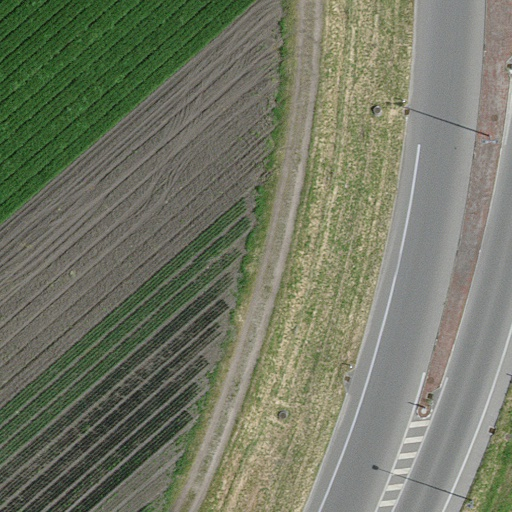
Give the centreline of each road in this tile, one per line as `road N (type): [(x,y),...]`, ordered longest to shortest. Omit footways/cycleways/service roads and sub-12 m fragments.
road 1 (track): [(316,0),(319,65),(256,322),(186,511)]
road 2 (trunk): [(452,0),(434,207),(358,511)]
road 3 (trunk): [(403,511),(454,417),(511,226)]
